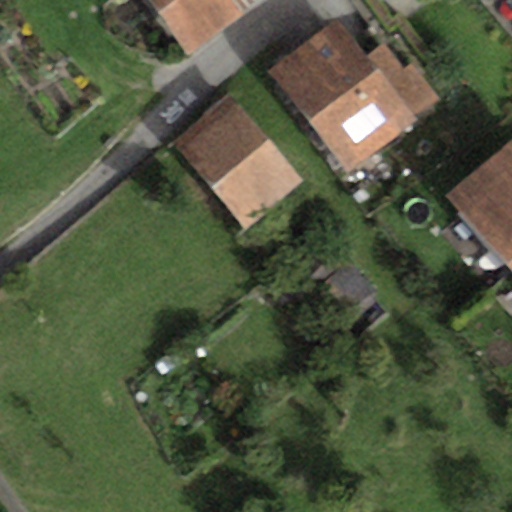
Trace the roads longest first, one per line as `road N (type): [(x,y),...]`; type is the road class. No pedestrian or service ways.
road 1 (residential): [(310,0),(92,187)]
road 2 (unclassified): [(92,187),(0,266)]
